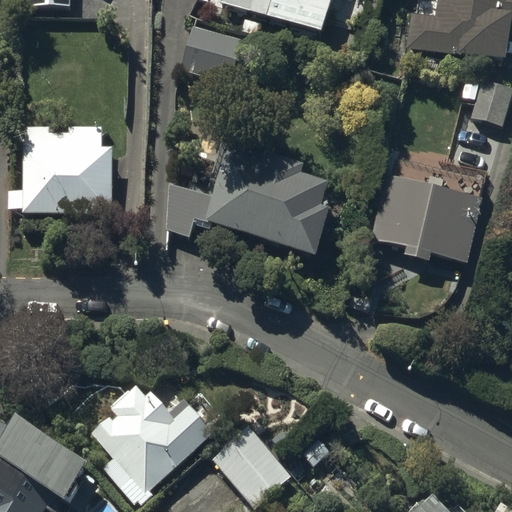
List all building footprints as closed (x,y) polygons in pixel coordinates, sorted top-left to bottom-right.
[(264,15),(324,33),(330,12),(340,15),(344,0),(224,0),(224,2),(248,9),(242,31),(258,35),(264,15)] [(417,26),(413,57),(458,63),(459,58),(508,65),(511,36),(511,0),(450,0),(449,6),(444,5),(440,30),(417,26)] [(230,84),(242,41),(193,26),(180,69),(230,84)] [(113,213),(112,148),(103,148),(103,128),(69,128),(69,133),(51,133),(51,128),(26,128),(26,149),(23,149),(24,192),(8,192),(8,208),(24,208),(24,214),(113,213)] [(196,218),(317,259),(335,206),(325,203),(332,180),(306,171),(308,164),(232,138),(212,197),(170,182),(167,230),(189,238),(196,218)] [(469,264),(482,212),(435,200),(434,206),(427,204),(428,199),(393,190),(380,241),(469,264)] [(91,434),(113,458),(102,468),(134,504),(138,501),(142,505),(153,495),(150,492),(227,422),(201,394),(174,417),(152,392),(147,396),(138,386),(113,409),(119,416),(114,421),(110,416),(91,434)] [(0,511),(43,511),(47,507),(55,511),(67,511),(71,506),(79,511),(82,511),(98,487),(79,475),(88,461),(16,416),(9,428),(0,422),(0,511)] [(212,460),(255,508),(292,476),(248,427),(212,460)] [(412,511),(466,511),(458,505),(452,511),(432,493),(412,511)]
